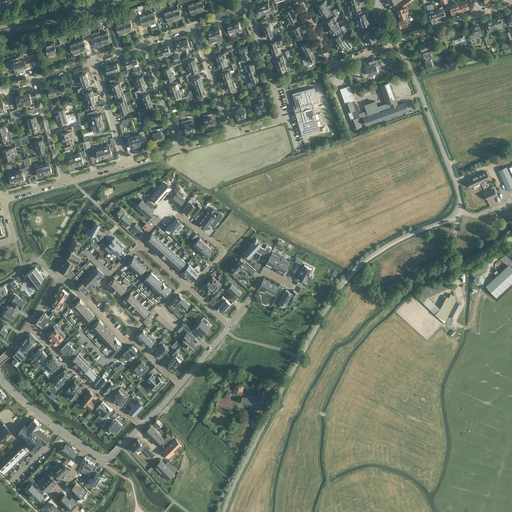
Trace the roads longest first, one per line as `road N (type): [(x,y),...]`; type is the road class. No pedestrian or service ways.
road 1 (unclassified): [(224,511),(340,285),(381,248),(445,221),(459,206),(395,43)]
road 2 (residential): [(230,134),(281,119),(243,4)]
road 3 (residential): [(138,243),(169,208),(218,244),(222,252),(190,289)]
road 4 (residential): [(141,425),(29,325)]
road 5 (residential): [(395,43),(331,63),(300,0)]
